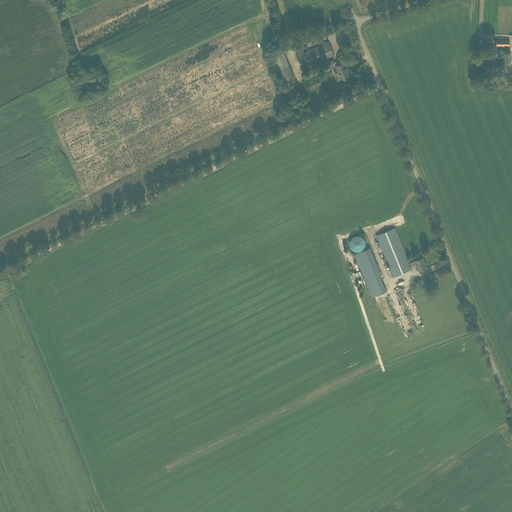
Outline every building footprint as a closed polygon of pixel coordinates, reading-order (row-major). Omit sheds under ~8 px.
[(296,55),(303,70),(335,57),(329,42),(296,55)] [(294,79),(284,50),(274,53),(284,82),(294,79)] [(349,76),(345,67),(346,66),(344,62),(332,67),(335,74),(338,72),(341,80),(349,76)] [(427,267),(423,257),(409,263),(395,228),(376,235),(393,277),(412,269),(411,267),(415,265),(417,271),(427,267)] [(356,251),(357,251),(358,251),(359,251),(360,251),(361,250),(362,249),(363,248),(364,247),(364,246),(364,245),(365,245),(365,244),(365,243),(365,242),(364,241),(364,240),(364,239),(363,239),(363,238),(362,238),(362,237),(361,237),(361,236),(360,236),(359,236),(359,235),(358,235),(357,235),(356,235),(355,235),(354,236),(353,236),(352,237),(351,237),(351,238),(350,238),(350,239),(349,240),(349,241),(349,242),(349,243),(349,244),(349,245),(349,246),(349,247),(350,247),(350,248),(351,249),(352,250),(353,250),(353,251),(354,251),(355,251),(356,251)] [(353,254),(371,297),(385,291),(379,276),(381,275),(369,247),(353,254)]
